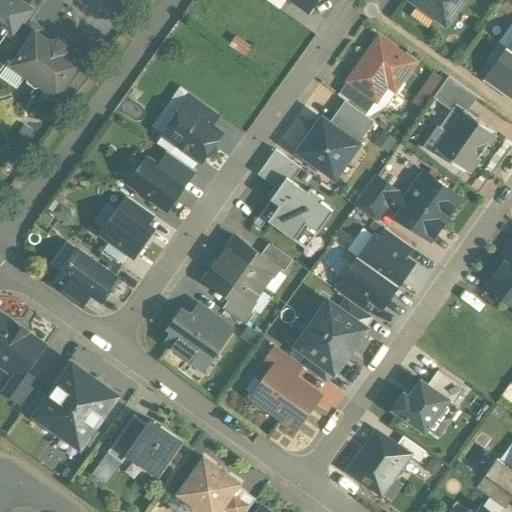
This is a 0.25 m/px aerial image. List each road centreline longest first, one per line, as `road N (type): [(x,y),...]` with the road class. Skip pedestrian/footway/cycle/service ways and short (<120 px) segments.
road 1 (residential): [(362,0),(115,344)]
road 2 (residential): [(310,482),(511,198)]
road 3 (residential): [(183,0),(0,256)]
road 4 (residential): [(115,344),(310,482)]
road 5 (residential): [(115,344),(0,265)]
